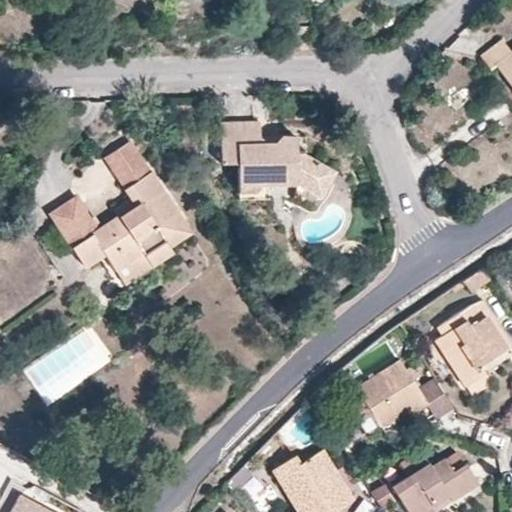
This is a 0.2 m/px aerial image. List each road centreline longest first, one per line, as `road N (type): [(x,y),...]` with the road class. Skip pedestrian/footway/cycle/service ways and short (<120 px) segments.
road 1 (residential): [(378,85),(0,84)]
road 2 (residential): [(429,263),(243,420),(166,511)]
road 3 (residential): [(429,263),(384,147),(378,85)]
road 4 (residential): [(378,85),(466,0)]
